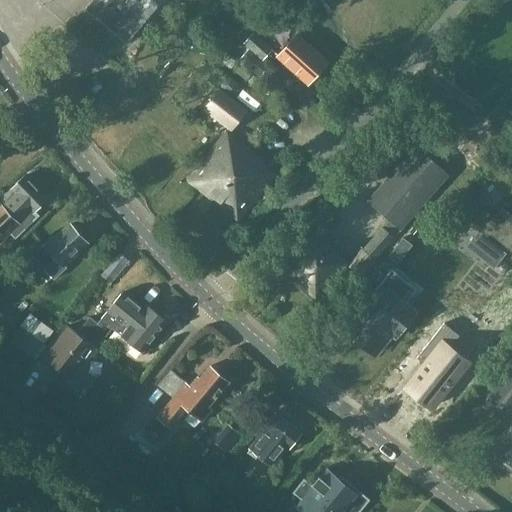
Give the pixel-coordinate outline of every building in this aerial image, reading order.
[(89,0),(83,8),(126,44),(162,0),(89,0)] [(243,43),(262,60),(271,50),(252,33),(243,43)] [(296,34),(275,57),(307,85),(327,63),(296,34)] [(258,77),(267,67),(248,49),(237,60),(258,77)] [(102,86),(95,80),(89,87),(96,93),(102,86)] [(224,81),(220,86),(221,91),(229,97),(234,96),(237,92),(237,86),(229,81),(224,81)] [(204,110),(231,129),(245,111),(227,98),(216,90),(202,108),(204,110)] [(362,248),(348,264),(351,267),(349,269),(361,279),(375,262),(374,261),(393,239),(393,238),(399,230),(400,231),(444,180),(448,176),(415,147),(431,130),(406,108),(390,125),(415,147),(367,202),(388,221),(382,227),(381,227),(362,249),(362,248)] [(188,181),(237,220),(274,174),(260,164),(262,161),(226,133),(188,181)] [(495,174),(480,192),(496,205),(511,187),(495,174)] [(47,198),(25,176),(4,196),(7,199),(2,204),(1,205),(1,204),(0,205),(0,241),(8,234),(9,234),(14,239),(36,217),(33,213),(32,213),(35,209),(36,210),(38,212),(39,210),(37,208),(47,198)] [(52,236),(31,256),(44,269),(55,259),(62,266),(87,243),(70,224),(54,238),(52,236)] [(313,231),(279,270),(315,302),(348,265),(338,257),(340,254),(326,242),(313,231)] [(402,238),(387,257),(397,264),(412,245),(402,238)] [(490,241),(478,256),(488,263),(487,264),(493,269),(506,253),(490,241)] [(107,269),(101,277),(110,284),(116,276),(107,269)] [(367,313),(349,337),(372,355),(391,332),(397,336),(413,315),(402,306),(394,300),(408,283),(391,270),(360,308),(367,313)] [(76,334),(97,349),(105,356),(108,352),(98,345),(111,328),(127,340),(126,341),(141,353),(165,321),(148,307),(145,311),(121,292),(97,324),(89,317),(76,334)] [(9,341),(32,357),(52,329),(29,313),(9,341)] [(426,365),(407,390),(430,408),(466,363),(448,349),(458,336),(443,324),(416,359),(417,360),(418,359),(426,365)] [(97,349),(76,334),(67,327),(43,358),(73,381),(97,349)] [(157,418),(170,429),(187,410),(201,421),(211,409),(208,407),(229,380),(210,365),(200,377),(198,376),(189,386),(186,383),(157,418)] [(511,366),(487,399),(511,418),(511,423),(488,454),(511,472),(511,366)] [(61,387),(54,396),(66,406),(73,397),(61,387)] [(264,431),(251,447),(249,450),(270,466),(285,448),(287,450),(300,433),(276,414),(263,430),(264,431)] [(142,429),(158,442),(168,430),(152,417),(142,429)] [(303,479),(291,492),(299,499),(293,507),(294,507),(295,505),(303,511),(353,511),(365,497),(353,487),(349,491),(336,480),(325,471),(326,469),(326,468),(318,477),(317,476),(310,485),(303,479)] [(179,486),(170,497),(178,504),(187,493),(179,486)] [(237,511),(223,500),(213,511),(237,511)]
